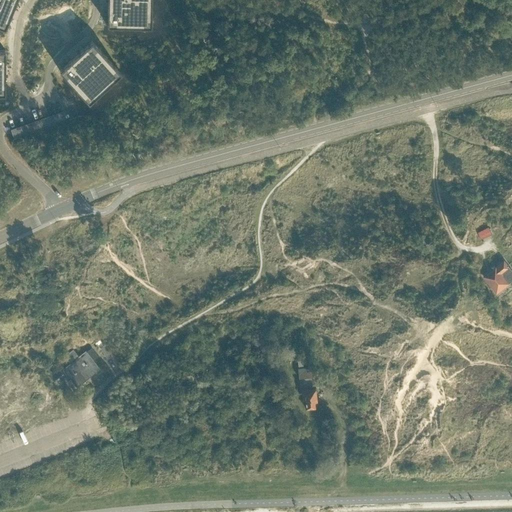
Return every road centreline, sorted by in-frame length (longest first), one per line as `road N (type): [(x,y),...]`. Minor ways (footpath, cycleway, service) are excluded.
road 1 (tertiary): [(63,208),(171,167),(422,100)]
road 2 (track): [(490,250),(467,253),(447,231),(426,111)]
road 3 (residential): [(30,109),(47,102),(49,70),(91,25),(95,0)]
